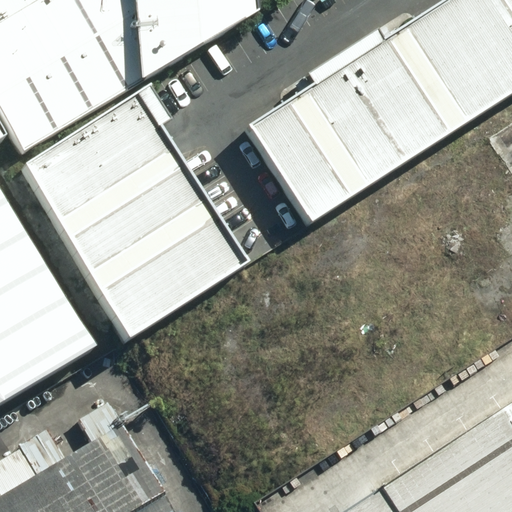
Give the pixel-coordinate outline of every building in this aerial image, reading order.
[(0,0),(0,118),(9,132),(19,152),(259,10),(257,0),(0,0)] [(315,84),(250,126),(312,221),(511,92),(511,0),(449,0),(384,42),(375,28),(307,72),(315,84)] [(244,272),(157,128),(173,119),(153,86),(26,162),(133,338),(244,272)] [(0,137),(9,132),(0,118),(0,403),(97,346),(0,183),(0,137)] [(47,428),(0,456),(0,511),(174,511),(107,401),(78,419),(93,443),(66,459),(47,428)] [(511,511),(511,403),(347,511),(511,511)]
